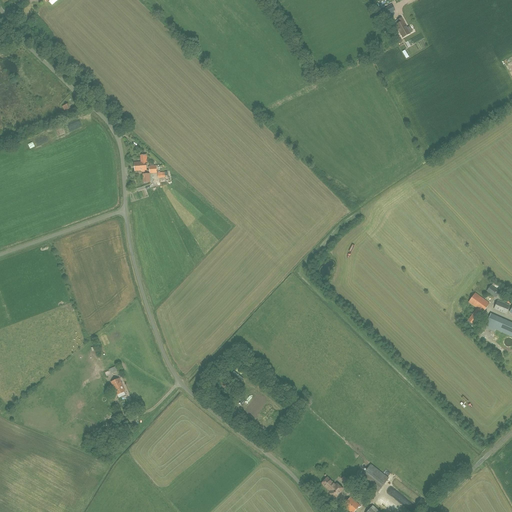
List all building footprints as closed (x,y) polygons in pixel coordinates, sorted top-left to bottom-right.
[(392,5),(387,8),(382,11),(387,20),(388,21),(393,18),(392,16),(390,13),(395,11),(392,5)] [(409,26),(407,28),(406,28),(405,25),(401,18),(395,21),(397,24),(396,25),(403,37),(410,33),(412,31),(409,26)] [(135,171),(143,171),(143,168),(144,168),(144,167),(143,167),(143,162),(141,162),(134,163),(135,171)] [(500,292),(498,290),(491,285),(487,291),(496,298),(500,292)] [(477,308),(468,321),(466,323),(471,327),(482,312),(483,313),(489,303),(475,293),(468,302),(477,308)] [(494,309),(506,314),(510,305),(497,301),(494,309)] [(499,331),(511,336),(511,323),(505,320),(491,314),(486,325),(499,331)] [(108,369),(111,374),(119,371),(117,366),(108,369)] [(111,382),(117,395),(125,391),(119,378),(111,382)] [(121,417),(121,418),(119,417),(119,422),(120,422),(120,423),(127,424),(127,426),(132,427),(132,425),(137,425),(138,420),(128,418),(121,417)] [(360,478),(378,492),(388,478),(371,465),(360,478)] [(327,478),(322,484),(330,491),(329,493),(332,495),(331,496),(332,497),(332,498),(333,498),(334,498),(335,498),(343,489),(337,484),(336,485),(327,478)] [(354,511),(360,506),(351,497),(343,506),(350,511),(354,511)]
